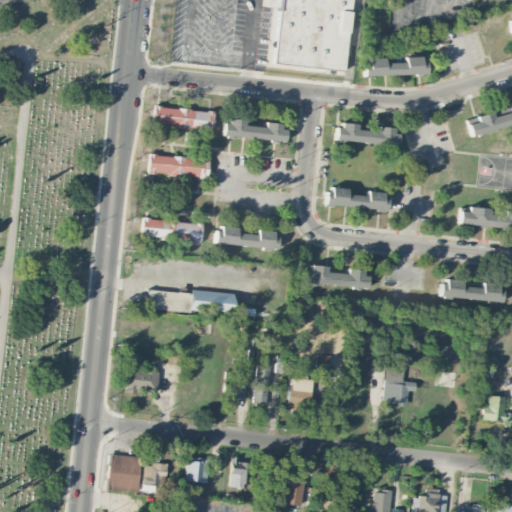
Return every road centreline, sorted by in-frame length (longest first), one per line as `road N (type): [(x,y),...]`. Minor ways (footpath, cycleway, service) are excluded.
road 1 (tertiary): [(134,0),(75,511)]
road 2 (residential): [(511,467),(85,421)]
road 3 (residential): [(511,72),(418,100),(129,74)]
road 4 (residential): [(511,255),(314,229),(304,201),(317,92)]
